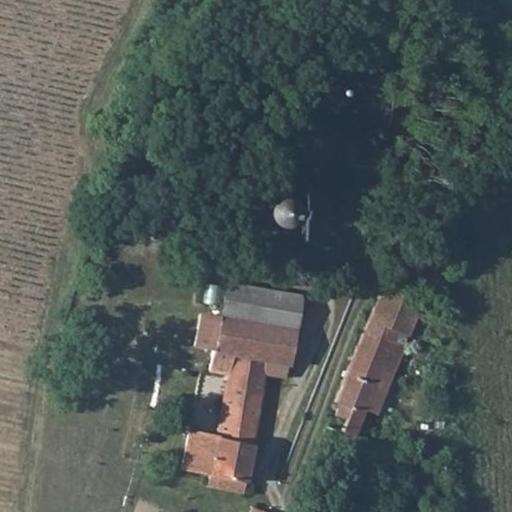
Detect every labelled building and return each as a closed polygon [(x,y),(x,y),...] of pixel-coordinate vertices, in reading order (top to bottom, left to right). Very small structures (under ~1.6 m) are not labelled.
[(324,100),(327,101),(330,102),(333,102),(336,102),(339,100),(342,98),(344,96),(345,93),(345,90),(345,87),(345,84),(343,82),(342,79),(339,78),(337,76),(334,75),(331,75),(328,76),(325,77),(323,79),(321,81),(319,84),(319,87),(319,90),(319,93),(320,95),(322,98),(324,100)] [(238,196),(235,221),(279,224),(285,223),(288,219),(290,214),(291,210),(289,204),(287,199),(284,197),(277,196),(238,196)] [(423,255),(409,287),(436,298),(449,266),(423,255)] [(207,475),(205,487),(241,494),(265,375),(285,379),(301,294),(224,279),(217,314),(200,311),(193,347),(211,350),(207,371),(226,375),(214,434),(185,429),(177,469),(207,475)] [(344,419),(339,431),(354,437),(365,410),(375,415),(400,353),(405,352),(403,341),(418,311),(406,306),(412,293),(390,284),(385,296),(378,293),(333,402),(338,404),(333,415),(344,419)] [(149,302),(138,364),(185,372),(195,310),(149,302)]
